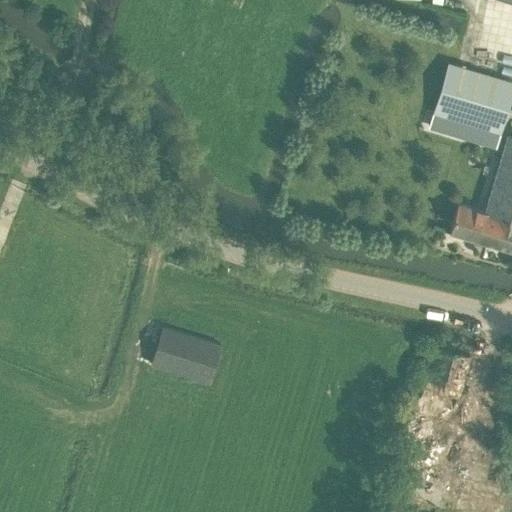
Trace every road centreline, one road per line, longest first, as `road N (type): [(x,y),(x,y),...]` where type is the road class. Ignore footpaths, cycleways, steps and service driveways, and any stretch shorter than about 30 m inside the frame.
road 1 (tertiary): [(511,319),(247,257),(159,225),(0,140)]
road 2 (track): [(36,162),(75,75),(89,0)]
